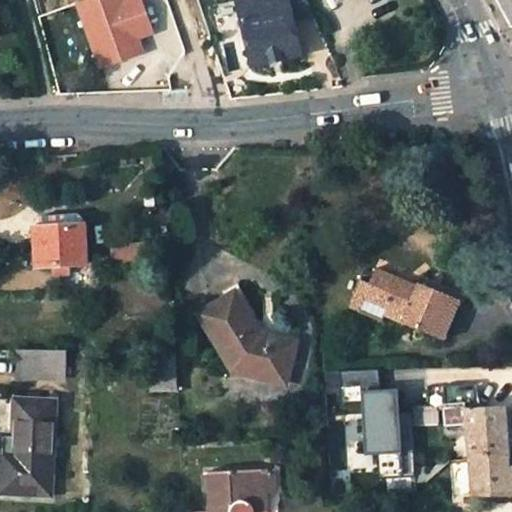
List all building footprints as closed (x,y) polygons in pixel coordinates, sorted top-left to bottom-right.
[(140,31),(128,0),(82,0),(105,61),(127,52),(123,42),(141,35),(140,31)] [(144,0),(128,0),(140,31),(154,25),(144,0)] [(307,0),(237,0),(252,65),(301,55),(293,21),(314,15),(307,0)] [(511,22),(511,0),(498,0),(511,23),(511,22)] [(127,52),(146,46),(141,35),(123,42),(127,52)] [(372,135),(374,153),(395,151),(393,133),(372,135)] [(68,266),(85,264),(83,221),(76,214),(41,215),(33,220),(35,267),(52,266),(53,275),(68,275),(68,266)] [(441,339),(458,299),(418,282),(417,286),(377,269),(370,284),(363,298),(388,308),(385,314),(441,339)] [(358,310),(363,298),(370,284),(359,279),(348,306),(358,310)] [(257,329),(234,293),(199,315),(234,372),(283,384),(294,342),(269,337),(257,329)] [(382,321),(385,314),(388,308),(363,298),(358,310),(382,321)] [(19,347),(18,376),(62,377),(63,348),(19,347)] [(150,353),(151,390),(174,389),(173,352),(150,353)] [(471,494),(511,492),(511,467),(506,468),(502,406),(475,408),(473,384),(443,385),(446,434),(467,432),(471,494)] [(397,388),(364,390),(367,452),(379,452),(380,476),(414,474),(411,416),(398,417),(397,388)] [(0,431),(1,432),(0,451),(0,453),(0,491),(51,495),(51,476),(54,399),(0,396),(0,431)] [(265,492),(274,491),(273,469),(264,470),(265,492)] [(264,470),(207,473),(209,511),(254,511),(266,511),(265,492),(264,470)]
